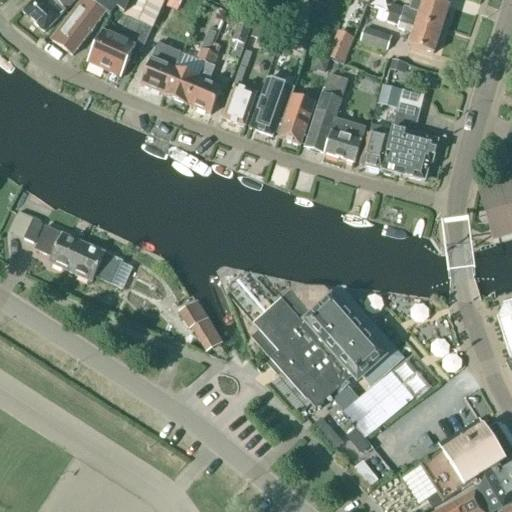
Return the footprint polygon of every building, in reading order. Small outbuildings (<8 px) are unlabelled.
[(44,36),(78,0),(37,0),(23,15),(44,36)] [(125,19),(133,0),(83,0),(84,1),(72,15),(51,42),(72,58),(104,18),(110,22),(115,15),(125,19)] [(133,0),(125,19),(127,20),(118,42),(102,35),(89,66),(121,81),(131,59),(130,59),(136,46),(143,50),(151,31),(152,31),(166,0),(133,0)] [(176,14),(182,0),(168,0),(164,8),(176,14)] [(198,12),(201,5),(193,1),(190,9),(198,12)] [(416,25),(441,32),(448,9),(424,1),(419,15),(416,25)] [(416,25),(419,15),(392,7),(390,16),(416,25)] [(416,25),(390,16),(387,25),(413,34),(409,48),(433,56),(441,32),(416,25)] [(238,46),(246,26),(232,21),(225,40),(238,46)] [(387,53),(392,38),(365,30),(360,45),(387,53)] [(220,59),(225,47),(215,43),(210,55),(209,55),(205,65),(213,69),(218,58),(220,59)] [(163,97),(173,72),(158,66),(163,54),(157,51),(152,63),(151,62),(140,88),(163,97)] [(204,65),(209,54),(201,51),(197,62),(204,65)] [(406,77),(409,65),(394,62),(391,74),(406,77)] [(198,82),(187,107),(210,117),(220,92),(206,86),(211,73),(203,70),(198,83),(198,82)] [(187,107),(198,82),(197,82),(198,81),(174,71),(174,73),(173,72),(163,97),(163,99),(187,108),(187,107)] [(354,166),(365,131),(335,122),(347,83),(327,77),(304,150),(354,166)] [(294,91),(267,81),(250,132),(272,139),(278,122),(284,123),(288,111),(291,100),(294,91)] [(244,130),(256,97),(234,89),(222,122),(244,130)] [(401,107),(404,94),(390,91),(387,104),(401,107)] [(313,107),(291,100),(288,111),(284,123),(278,141),(299,149),(313,107)] [(416,126),(419,113),(398,108),(381,173),(382,173),(384,177),(389,179),(393,176),(424,184),(428,167),(431,167),(437,144),(408,136),(411,125),(416,126)] [(380,173),(388,143),(390,133),(380,131),(385,115),(375,111),(369,129),(359,168),(380,173)] [(493,243),(511,237),(511,179),(477,189),(478,193),(492,242),(493,243)] [(32,222),(23,241),(33,245),(42,226),(32,222)] [(70,276),(83,246),(45,229),(34,252),(51,260),(48,266),(70,276)] [(83,246),(70,276),(92,286),(94,279),(111,287),(121,264),(105,256),(83,246)] [(369,331),(358,319),(352,324),(331,301),(309,320),(289,298),(254,328),(260,335),(253,341),(273,364),(270,367),(279,377),(282,374),(315,412),(329,400),(353,379),(357,384),(384,361),(363,337),(369,331)] [(511,303),(503,307),(497,318),(511,363),(506,365),(511,376),(511,303)] [(360,399),(347,384),(329,400),(343,415),(360,399)] [(443,455),(402,482),(419,508),(427,502),(430,506),(423,511),(429,511),(475,482),(474,481),(483,476),(503,510),(511,504),(511,451),(496,426),(485,433),(479,423),(438,448),(441,453),(443,455)] [(440,511),(483,511),(474,494),(440,511)]
